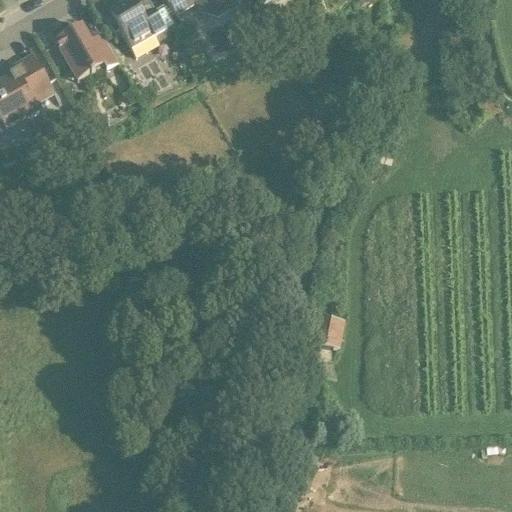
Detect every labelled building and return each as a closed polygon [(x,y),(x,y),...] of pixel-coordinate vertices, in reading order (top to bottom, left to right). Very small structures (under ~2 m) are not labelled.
[(163,0),(174,19),(194,7),(200,18),(217,23),(238,11),(237,9),(241,7),(236,0),(163,0)] [(245,0),(246,1),(247,0),(256,0),(262,9),(275,1),(276,1),(276,0),(245,0)] [(118,10),(103,19),(114,38),(120,35),(129,52),(136,63),(158,50),(157,47),(154,43),(166,36),(154,16),(143,22),(134,5),(120,13),(118,10)] [(264,17),(263,15),(256,20),(265,37),(273,32),(264,17)] [(248,24),(249,26),(258,41),(265,37),(256,20),(248,24)] [(94,55),(81,31),(54,47),(78,87),(103,72),(106,77),(118,70),(106,48),(94,55)] [(0,141),(3,146),(34,129),(30,122),(39,117),(30,103),(50,91),(32,60),(11,72),(15,78),(0,86),(0,141)] [(313,352),(341,356),(345,325),(318,321),(313,352)] [(306,502),(317,463),(299,458),(288,497),(306,502)]
